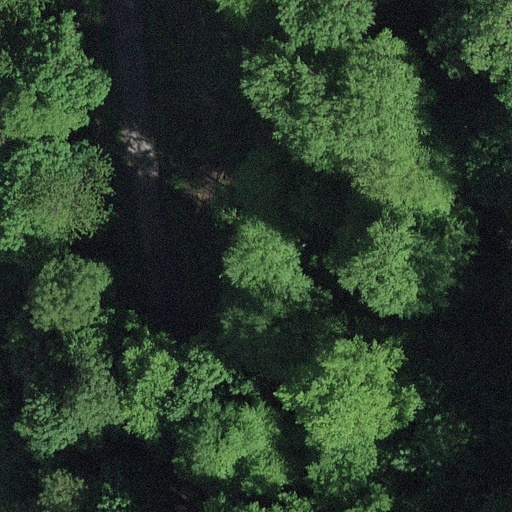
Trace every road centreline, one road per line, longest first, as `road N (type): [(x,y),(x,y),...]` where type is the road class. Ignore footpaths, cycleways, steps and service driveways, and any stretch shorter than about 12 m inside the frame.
road 1 (track): [(364,511),(365,467),(425,139),(491,18),(492,0)]
road 2 (track): [(102,0),(143,303),(212,511)]
